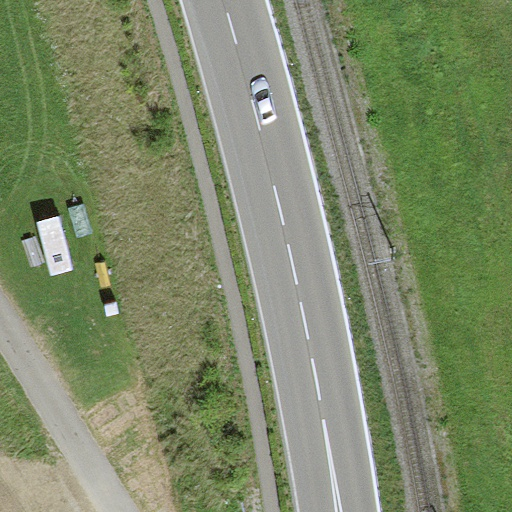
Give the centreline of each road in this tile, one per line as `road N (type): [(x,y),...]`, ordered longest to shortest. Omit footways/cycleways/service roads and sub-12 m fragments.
road 1 (primary): [(341,511),(296,272),(221,0)]
road 2 (unclassified): [(0,324),(111,511)]
